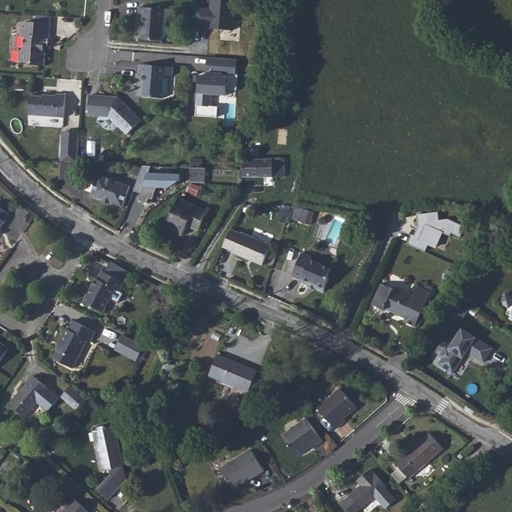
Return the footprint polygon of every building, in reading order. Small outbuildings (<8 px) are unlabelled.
[(209,0),(209,8),(196,7),(195,18),(210,19),(209,29),(233,30),(234,1),(223,0),(209,0)] [(142,16),(151,17),(152,8),(139,7),(139,16),(142,16)] [(143,25),(142,39),(163,41),(164,18),(172,18),(173,10),(152,8),(151,17),(142,16),(142,25),(143,25)] [(36,23),(51,24),(52,16),(37,15),(36,23)] [(36,23),(26,22),(26,27),(21,27),(21,37),(25,37),(24,48),(20,51),(20,62),(32,63),(32,65),(45,66),(46,53),(44,53),(44,46),(45,39),(49,39),(50,39),(51,24),(36,23)] [(143,74),(152,74),(152,66),(140,65),(139,73),(143,74)] [(152,74),(143,74),(142,83),(143,83),(142,97),(164,98),(165,75),(173,75),(173,67),(152,66),(152,74)] [(229,97),(230,77),(223,77),(223,74),(207,73),(207,76),(195,76),(193,118),(220,119),(221,105),(205,104),(205,96),(229,97)] [(30,95),(28,115),(64,118),(66,94),(56,94),(56,95),(47,94),(46,96),(30,95)] [(106,97),(90,96),(88,115),(98,116),(98,114),(108,115),(128,134),(141,120),(118,98),(109,97),(109,99),(106,99),(106,97)] [(63,132),(61,162),(77,163),(79,134),(63,132)] [(191,166),(202,167),(202,164),(203,159),(191,158),(191,166)] [(243,160),(243,177),(253,177),(253,175),(255,175),(255,177),(286,176),(285,158),(243,160)] [(77,163),(61,162),(60,178),(76,179),(77,163)] [(130,173),(139,176),(141,168),(132,166),(130,173)] [(191,168),(191,175),(206,176),(206,168),(191,168)] [(148,173),(139,200),(147,203),(149,198),(152,199),(157,187),(169,188),(180,181),(180,175),(148,173)] [(99,175),(91,196),(103,200),(104,199),(110,201),(111,203),(123,207),(130,186),(99,175)] [(187,191),(197,195),(200,187),(191,183),(187,191)] [(224,194),(220,201),(226,204),(229,197),(224,194)] [(165,227),(183,236),(188,225),(190,221),(201,227),(208,212),(179,198),(165,227)] [(0,228),(5,222),(4,221),(10,214),(0,207),(0,228)] [(301,222),(310,225),(314,212),(305,209),(301,222)] [(410,233),(405,244),(426,253),(429,246),(439,250),(446,233),(463,241),(469,227),(448,218),(441,219),(440,211),(416,215),(418,227),(415,235),(410,233)] [(199,231),(201,227),(190,221),(188,225),(199,231)] [(231,230),(223,247),(233,251),(233,252),(250,260),(251,257),(264,262),(271,245),(241,233),(241,234),(231,230)] [(302,253),(293,276),(302,280),(301,282),(309,285),(311,282),(313,284),(315,288),(316,288),(324,292),(329,279),(328,277),(331,269),(311,260),(312,257),(302,253)] [(251,257),(250,260),(263,265),(264,262),(251,257)] [(88,294),(83,303),(92,308),(95,307),(103,312),(111,299),(118,303),(124,293),(120,291),(124,283),(103,271),(98,279),(97,278),(92,287),(93,287),(90,294),(88,294)] [(382,284),(373,305),(385,311),(386,309),(388,305),(393,308),(391,311),(406,318),(405,322),(415,327),(431,292),(433,288),(426,285),(424,289),(418,286),(413,296),(394,287),(393,289),(382,284)] [(162,311),(165,305),(159,301),(156,307),(162,311)] [(461,324),(470,307),(459,301),(450,318),(461,324)] [(58,348),(53,358),(73,369),(88,340),(91,342),(96,332),(74,320),(69,330),(67,328),(61,339),(63,340),(58,348)] [(443,358),(439,364),(453,374),(464,358),(463,354),(465,350),(468,352),(484,362),(493,349),(463,329),(449,350),(446,348),(441,356),(443,358)] [(136,360),(144,345),(124,335),(116,350),(136,360)] [(0,362),(9,348),(0,343),(0,362)] [(209,375),(249,392),(258,371),(218,355),(209,375)] [(16,397),(10,404),(26,417),(38,402),(48,411),(60,398),(33,376),(20,392),(20,394),(18,396),(16,397)] [(71,404),(80,393),(70,386),(64,394),(64,399),(71,404)] [(318,408),(336,429),(346,421),(344,419),(357,407),(341,388),(318,408)] [(269,399),(262,389),(254,394),(261,405),(269,399)] [(85,398),(80,393),(71,404),(77,409),(85,398)] [(283,436),(297,456),(311,446),(313,448),(323,441),(307,419),(283,436)] [(109,499),(123,483),(116,450),(120,450),(117,436),(117,437),(114,424),(98,427),(98,431),(100,440),(96,441),(102,472),(110,470),(111,474),(98,489),(109,499)] [(407,477),(409,479),(443,449),(430,433),(395,463),(400,468),(407,477)] [(52,448),(58,453),(63,448),(57,442),(52,448)] [(116,450),(123,483),(126,480),(120,450),(116,450)] [(256,477),(265,471),(251,450),(221,469),(232,487),(254,473),(256,477)] [(0,480),(4,484),(12,475),(0,467),(0,480)] [(400,483),(407,477),(400,468),(392,474),(400,483)] [(370,470),(358,481),(362,485),(342,503),(350,511),(356,511),(375,496),(386,509),(396,499),(385,487),(386,486),(376,474),(374,475),(370,470)] [(254,473),(232,487),(234,490),(256,477),(254,473)] [(89,511),(75,499),(63,511),(89,511)]
